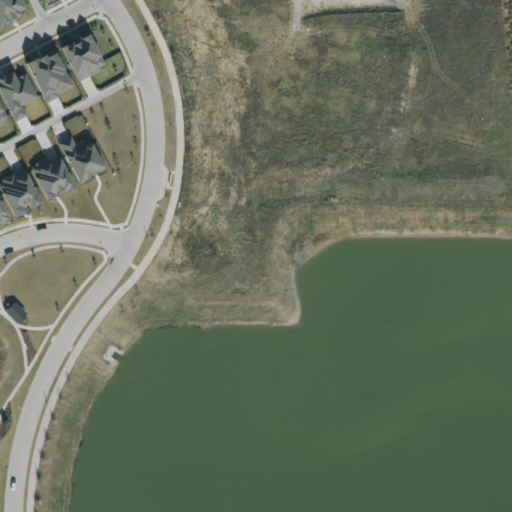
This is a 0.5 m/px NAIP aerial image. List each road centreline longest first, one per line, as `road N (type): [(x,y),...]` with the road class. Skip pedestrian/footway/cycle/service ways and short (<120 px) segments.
road 1 (residential): [(114,0),(149,76),(160,137),(153,194),(116,277),(61,346),(23,453),(14,511)]
road 2 (residential): [(129,248),(79,234),(0,250)]
